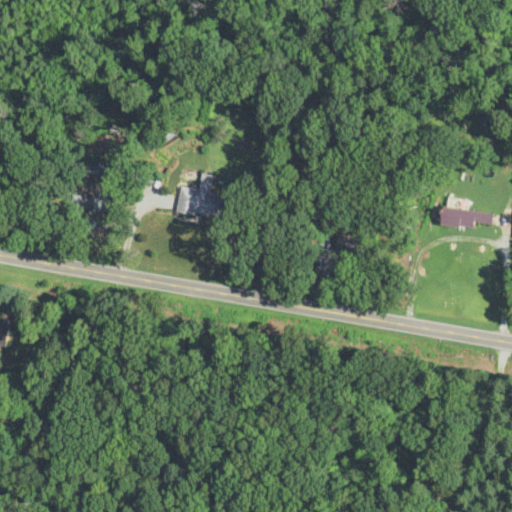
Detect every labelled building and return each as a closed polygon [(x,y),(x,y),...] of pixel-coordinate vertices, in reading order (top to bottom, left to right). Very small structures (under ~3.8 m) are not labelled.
[(230,197),(212,194),(214,176),(203,174),(200,190),(182,187),(177,213),(226,221),(230,197)] [(102,214),(105,201),(74,196),(72,209),(102,214)] [(475,230),(476,223),(494,225),(495,214),(467,211),(469,202),(446,200),(443,227),(475,230)] [(365,239),(340,235),(337,252),(363,255),(365,239)] [(0,344),(7,346),(12,320),(0,317),(0,344)]
